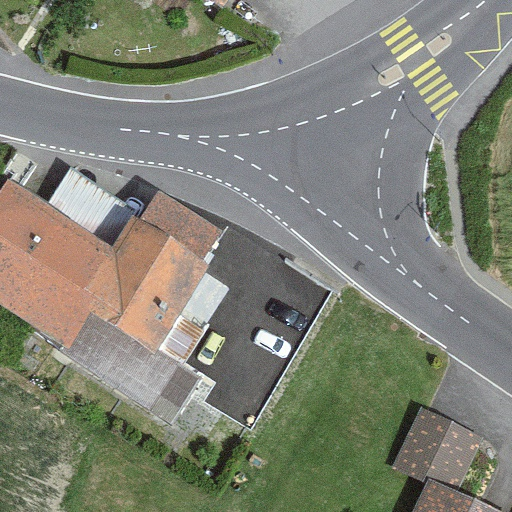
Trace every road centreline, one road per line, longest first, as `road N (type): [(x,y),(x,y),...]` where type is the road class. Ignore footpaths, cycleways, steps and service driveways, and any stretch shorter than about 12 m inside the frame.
road 1 (tertiary): [(511,347),(400,271),(276,130)]
road 2 (tertiary): [(0,113),(135,138),(276,130)]
road 3 (tertiary): [(276,130),(415,61),(479,0)]
